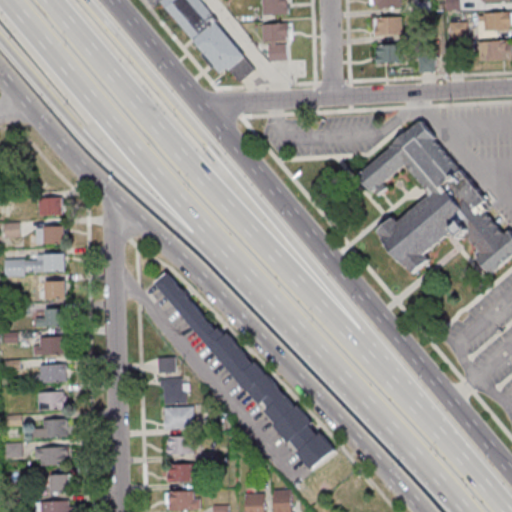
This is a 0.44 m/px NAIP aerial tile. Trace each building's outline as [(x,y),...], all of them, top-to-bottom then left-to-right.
[(162,0),(219,77),(230,69),(240,83),(254,72),(201,0),(162,0)] [(261,0),(262,17),(288,17),(288,0),(261,0)] [(479,37),(501,37),(501,30),(511,29),(511,12),(479,12),(479,37)] [(405,17),(374,17),(374,35),(405,35),(405,17)] [(289,61),(288,24),(265,25),(267,61),(289,61)] [(511,40),(481,41),(481,59),(511,59),(511,40)] [(375,45),(375,62),(405,62),(405,45),(375,45)] [(356,172),(389,146),(388,144),(391,141),(390,139),(419,115),(438,138),(436,139),(483,197),(477,202),(502,233),(507,230),(511,235),(511,251),(490,270),(478,255),(482,252),(465,231),(460,235),(453,226),(424,249),(430,257),(410,273),(374,228),(391,214),(396,220),(429,193),(403,161),(381,180),(385,185),(376,192),(371,186),(369,187),(356,172)] [(36,197),(37,215),(61,214),(60,196),(36,197)] [(18,222),(19,237),(3,238),(2,223),(18,222)] [(34,227),(34,244),(62,243),(62,224),(42,225),(42,227),(34,227)] [(23,258),(2,258),(3,277),(24,276),(24,272),(63,271),(63,252),(42,253),(42,254),(35,254),(35,257),(27,257),(25,259),(23,259),(23,258)] [(153,280),(245,390),(247,389),(258,402),(263,398),(268,405),(263,409),(274,421),(271,424),(286,441),(288,439),(296,448),(293,450),(310,471),(334,451),(317,431),(314,433),(306,423),(308,421),(294,404),(292,405),(264,372),(262,373),(252,360),(250,362),(224,331),(221,334),(215,326),(213,328),(185,295),(186,294),(179,286),(178,286),(164,270),(153,280)] [(43,289),(35,289),(35,298),(64,298),(64,278),(43,279),(43,289)] [(28,303),(28,315),(13,315),(12,304),(28,303)] [(43,317),(33,317),(34,326),(64,325),(63,307),(43,307),(43,317)] [(16,331),(17,343),(2,343),(2,332),(16,331)] [(39,345),(38,336),(63,335),(65,337),(65,340),(64,342),(64,353),(32,355),(32,346),(39,345)] [(156,356),(156,372),(174,372),(174,356),(156,356)] [(18,359),(19,370),(3,371),(3,360),(18,359)] [(39,373),(38,364),(64,363),(65,381),(32,383),(32,374),(39,373)] [(158,378),(181,377),(181,390),(184,390),(185,403),(163,404),(162,395),(161,386),(159,386),(158,378)] [(35,391),(36,410),(63,410),(63,402),(66,402),(66,394),(62,394),(62,390),(35,391)] [(163,407),(192,406),(193,427),(163,429),(162,418),(164,418),(163,407)] [(20,414),(20,425),(5,425),(5,414),(20,414)] [(41,427),(30,427),(31,437),(66,435),(65,418),(41,419),(41,427)] [(167,436),(167,446),(165,446),(165,453),(193,453),(192,435),(167,436)] [(4,443),(4,458),(21,457),(20,442),(4,443)] [(33,448),(38,448),(38,447),(66,446),(66,453),(63,453),(64,462),(40,464),(40,457),(33,457),(33,448)] [(194,462),(194,482),(166,482),(166,473),(168,473),(168,463),(194,462)] [(48,473),(67,472),(67,474),(71,473),(71,480),(67,481),(68,490),(43,492),(43,486),(49,486),(48,473)] [(271,490),(272,511),(289,511),(289,489),(271,490)] [(167,491),(192,490),(192,498),(199,498),(199,510),(168,510),(167,508),(167,504),(168,503),(167,491)] [(244,511),(244,494),(262,493),(263,511),(244,511)] [(19,498),(20,509),(4,510),(4,499),(19,498)] [(34,511),(34,502),(38,502),(38,501),(66,500),(67,506),(72,506),(72,511),(34,511)]
